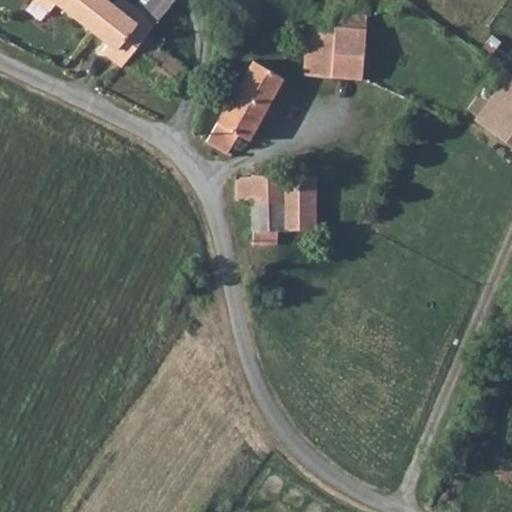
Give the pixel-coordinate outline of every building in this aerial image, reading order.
[(41,0),(45,3),(50,8),(56,0),(57,0),(94,28),(112,5),(105,0),(41,0)] [(156,23),(127,0),(105,0),(112,5),(94,28),(114,44),(107,52),(123,65),(128,57),(148,33),(156,23)] [(335,26),(336,26),(367,27),(368,13),(336,12),(335,26)] [(305,49),(304,72),(334,74),(336,28),(304,26),(303,48),(305,49)] [(336,26),(336,28),(334,74),(361,75),(367,27),(336,26)] [(170,92),(189,68),(148,33),(128,57),(170,92)] [(256,60),(280,73),(288,58),(265,45),(256,60)] [(226,150),(238,131),(248,137),(283,75),(280,73),(256,60),(253,58),(206,139),(226,150)] [(511,138),(511,71),(489,101),(479,94),(471,105),(481,112),(479,113),(479,114),(479,116),(481,117),(511,138)] [(284,198),(284,172),(255,172),(255,174),(238,174),(238,198),(253,198),(284,198)] [(317,227),(317,174),(284,172),(284,198),(285,226),(317,227)] [(253,198),(254,227),(270,227),(285,226),(284,198),(253,198)] [(254,242),(270,242),(270,227),(254,227),(254,242)]
